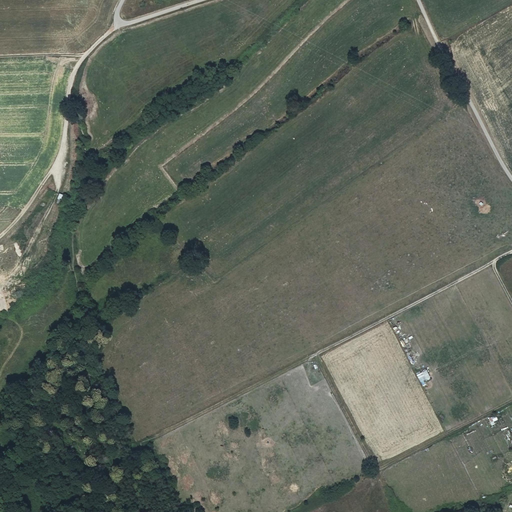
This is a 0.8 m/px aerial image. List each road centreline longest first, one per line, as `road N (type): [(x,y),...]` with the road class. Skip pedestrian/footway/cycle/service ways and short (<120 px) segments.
road 1 (track): [(511,249),(137,447)]
road 2 (unclassified): [(511,179),(417,0)]
road 3 (track): [(0,234),(54,159),(68,94)]
road 4 (track): [(316,352),(374,469)]
